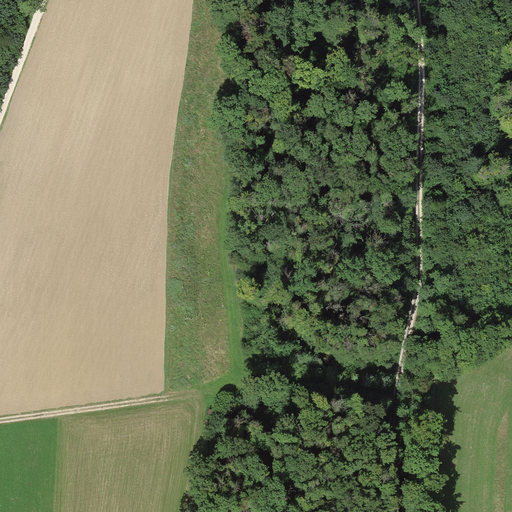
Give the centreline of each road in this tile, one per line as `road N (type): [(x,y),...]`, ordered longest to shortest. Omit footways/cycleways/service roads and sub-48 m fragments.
road 1 (track): [(413,0),(417,268),(389,430),(391,511)]
road 2 (track): [(0,421),(234,388)]
